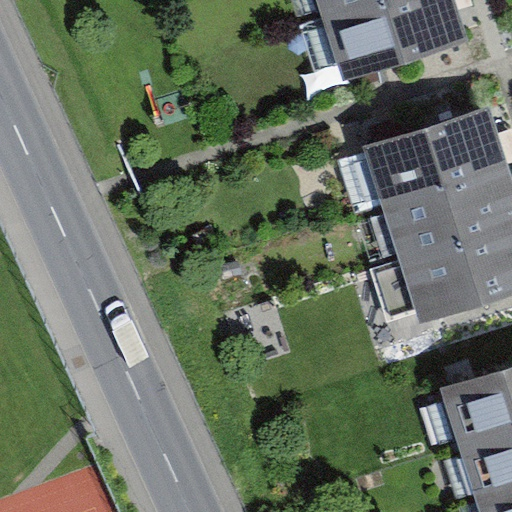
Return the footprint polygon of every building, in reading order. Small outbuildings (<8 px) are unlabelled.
[(325,0),(329,13),(371,0),(325,0)] [(371,0),(329,13),(347,69),(460,34),(449,0),(371,0)] [(366,146),(385,203),(504,163),(485,107),(366,146)] [(385,203),(403,259),(511,223),(511,187),(504,163),(385,203)] [(511,223),(403,259),(422,316),(511,286),(511,223)] [(511,364),(441,388),(460,443),(511,425),(511,364)] [(511,425),(460,443),(478,498),(511,487),(511,425)] [(511,511),(511,487),(478,498),(482,511),(511,511)]
